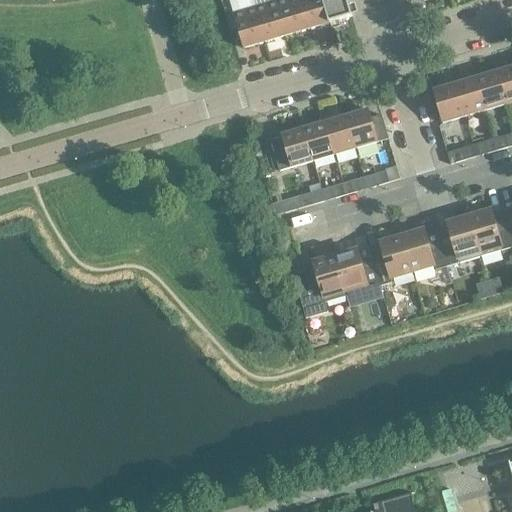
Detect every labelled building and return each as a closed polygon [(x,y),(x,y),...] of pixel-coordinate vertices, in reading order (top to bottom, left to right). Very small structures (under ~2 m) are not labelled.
[(255,8),(265,43),(287,37),(276,2),(275,0),(267,0),(269,4),(255,8)] [(287,37),(308,31),(298,0),(283,0),(276,2),(287,37)] [(298,0),(308,31),(329,25),(322,0),(298,0)] [(322,0),(329,25),(352,18),(346,0),(322,0)] [(243,50),(265,43),(255,8),(233,15),(243,50)] [(511,104),(511,68),(497,73),(507,106),(511,104)] [(476,79),(486,112),(507,106),(497,73),(476,79)] [(455,86),(464,118),(486,112),(476,79),(455,86)] [(464,118),(455,86),(433,92),(442,125),(464,118)] [(368,111),(346,118),(356,150),(388,141),(381,117),(370,120),(368,111)] [(356,150),(346,118),(325,124),(334,157),(356,150)] [(334,157),(325,124),(303,130),(313,163),(334,157)] [(313,163),(303,130),(281,137),(282,139),(270,142),(279,173),(291,169),(291,170),(313,163)] [(508,149),(505,138),(494,141),(497,152),(508,149)] [(483,144),(487,155),(497,152),(494,141),(483,144)] [(451,153),(454,164),(455,165),(466,162),(462,150),(451,153)] [(374,176),(378,187),(389,184),(385,172),(374,176)] [(353,182),(342,185),(346,197),(357,194),(353,182)] [(335,200),(346,197),(342,185),(332,188),(335,200)] [(311,194),(300,198),(303,209),(314,206),(311,194)] [(491,212),(469,218),(481,258),(511,249),(511,241),(507,225),(496,228),(491,212)] [(447,268),(481,258),(469,218),(447,225),(451,241),(440,244),(447,268)] [(402,238),(412,273),(434,267),(435,272),(447,268),(440,244),(428,248),(424,232),(423,232),(402,238)] [(373,264),(380,288),(392,284),(390,280),(412,273),(402,238),(380,244),(384,261),(373,264)] [(357,251),(335,258),(346,298),(380,288),(373,264),(362,267),(357,251)] [(295,280),(295,278),(293,279),(303,311),(346,298),(335,258),(313,264),(317,280),(306,284),(304,278),(295,280)] [(428,300),(426,304),(427,308),(430,311),(434,310),(437,306),(436,302),(432,299),(428,300)] [(413,511),(411,496),(411,495),(372,506),(374,511),(413,511)]
